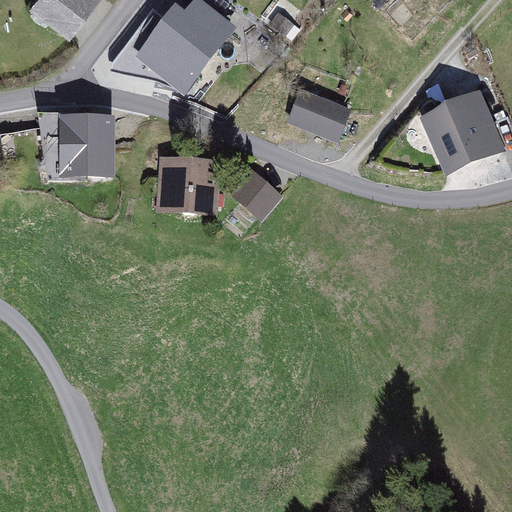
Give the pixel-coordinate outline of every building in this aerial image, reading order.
[(95,0),(38,0),(33,7),(69,34),(95,0)] [(233,35),(198,7),(185,23),(176,16),(140,62),(184,97),(233,35)] [(343,145),(353,116),(306,98),(295,128),(343,145)] [(504,153),(481,100),(426,125),(449,177),(504,153)] [(50,182),(115,183),(115,127),(39,121),(50,182)] [(164,218),(223,220),(225,170),(166,168),(164,218)] [(282,199),(253,175),(233,198),(263,222),(282,199)]
